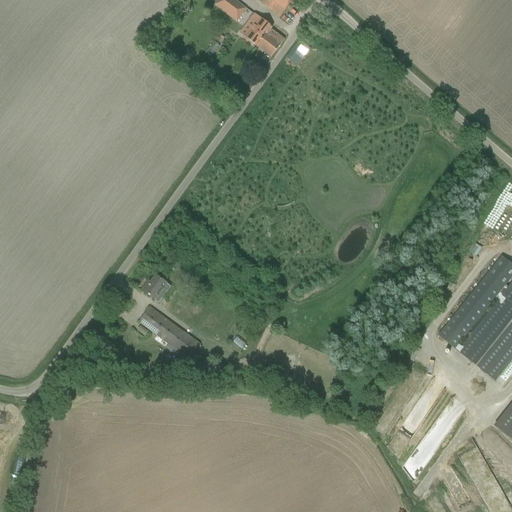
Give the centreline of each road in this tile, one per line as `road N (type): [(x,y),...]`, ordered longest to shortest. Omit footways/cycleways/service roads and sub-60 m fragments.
road 1 (unclassified): [(320,0),(42,380),(26,392),(0,389)]
road 2 (unclassified): [(511,164),(321,0)]
